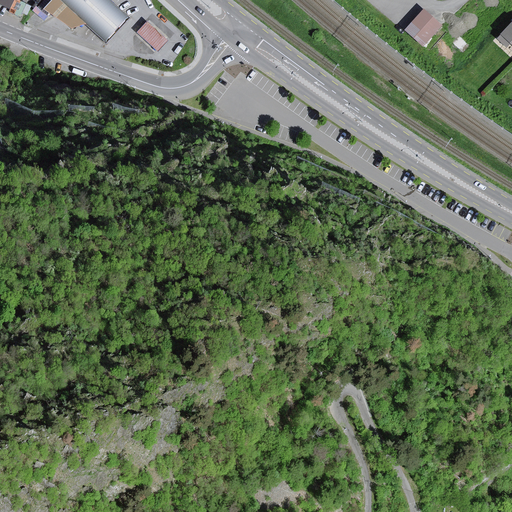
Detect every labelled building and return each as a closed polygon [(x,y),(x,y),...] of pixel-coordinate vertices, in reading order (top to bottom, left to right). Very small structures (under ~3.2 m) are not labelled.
[(17,0),(0,0),(0,7),(11,13),(17,0)] [(88,27),(58,0),(55,0),(45,12),(74,32),(88,27)] [(130,22),(106,0),(58,0),(88,27),(108,45),(130,22)] [(438,25),(422,11),(407,30),(423,44),(438,25)] [(170,44),(149,24),(139,36),(159,55),(170,44)] [(511,27),(497,42),(507,52),(511,47),(511,27)]
